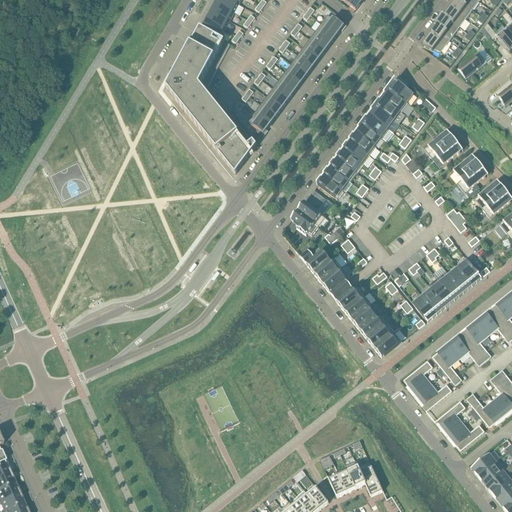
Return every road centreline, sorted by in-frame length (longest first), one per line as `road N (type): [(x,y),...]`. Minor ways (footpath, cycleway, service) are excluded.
road 1 (residential): [(265,235),(441,0)]
road 2 (residential): [(47,391),(195,324),(265,235)]
road 3 (residential): [(235,202),(167,289),(29,352)]
road 4 (residential): [(186,0),(141,89),(235,202)]
road 5 (residential): [(363,27),(235,202)]
road 6 (residential): [(265,235),(386,386)]
road 7 (residential): [(511,285),(386,386)]
road 8 (tertiary): [(47,391),(101,511)]
